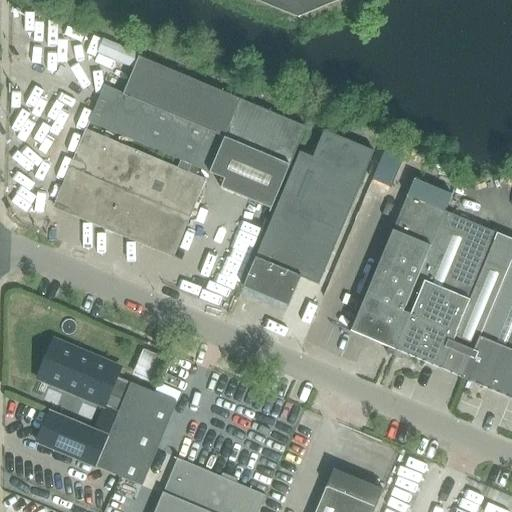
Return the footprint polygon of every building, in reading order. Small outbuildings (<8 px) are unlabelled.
[(254,0),(306,21),(308,14),(339,0),(254,0)] [(224,179),(220,189),(261,206),(273,211),(307,130),(142,59),(127,95),(104,85),(89,122),(212,174),(224,179)] [(85,129),(69,168),(189,217),(205,179),(85,129)] [(300,154),(244,287),(289,306),(300,277),(319,284),(324,273),(374,153),(324,133),(313,159),(300,154)] [(189,217),(69,168),(54,206),(114,231),(174,256),(189,217)] [(511,239),(502,236),(490,231),(450,214),(411,198),(380,273),(354,334),(369,340),(464,380),(511,399),(511,239)] [(313,292),(303,316),(313,320),(323,296),(313,292)] [(54,340),(41,372),(43,372),(106,399),(104,404),(104,405),(105,406),(120,412),(131,384),(117,378),(115,377),(119,367),(82,352),(74,348),(56,341),(54,340)] [(50,412),(37,443),(142,487),(178,403),(131,384),(120,412),(109,437),(50,412)] [(259,511),(266,497),(252,491),(178,459),(155,511),(259,511)] [(375,511),(384,491),(335,470),(317,511),(375,511)]
